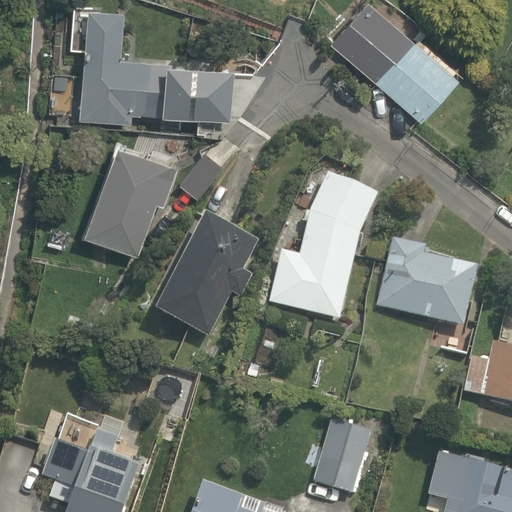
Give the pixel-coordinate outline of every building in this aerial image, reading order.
[(368,0),(363,0),(327,42),(417,120),(456,75),(368,0)] [(123,15),(104,14),(104,4),(70,2),(67,49),(84,50),(80,120),(131,123),(132,114),(171,116),(174,63),(120,60),(123,15)] [(225,125),(249,99),(231,82),(207,108),(225,125)] [(137,254),(152,208),(160,210),(166,192),(158,189),(165,168),(114,151),(85,237),(137,254)] [(223,167),(202,151),(176,184),(196,200),(223,167)] [(368,190),(351,186),(354,173),(310,163),(302,196),(294,194),(287,224),(293,225),(291,236),(279,233),(264,301),(338,318),(368,190)] [(248,276),(240,272),(254,243),(197,215),(151,311),(209,338),(230,294),(238,298),(248,276)] [(390,242),(388,251),(374,308),(462,326),(473,269),(418,258),(420,248),(390,242)] [(511,320),(503,319),(498,347),(489,345),(485,364),(470,361),(463,395),(511,404),(511,320)] [(349,493),(368,430),(332,419),(313,482),(349,493)] [(118,511),(135,465),(56,437),(41,478),(74,490),(66,511),(118,511)] [(511,511),(511,469),(471,461),(460,511),(511,511)] [(240,492),(199,478),(186,511),(237,511),(234,511),(240,492)]
